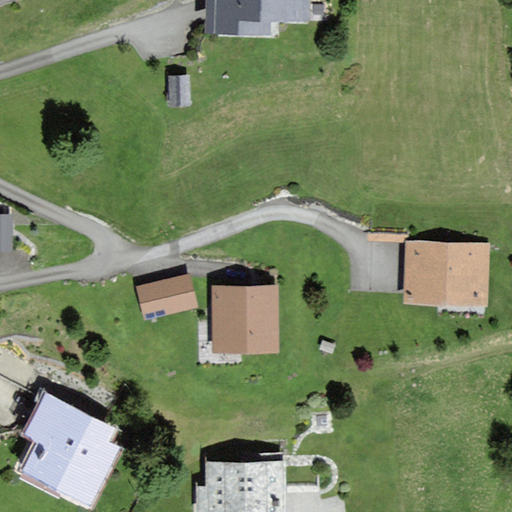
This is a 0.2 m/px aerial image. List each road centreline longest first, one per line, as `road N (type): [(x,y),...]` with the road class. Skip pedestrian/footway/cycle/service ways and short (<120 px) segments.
road 1 (residential): [(0,286),(111,262),(111,247),(92,230),(0,186)]
road 2 (residential): [(0,75),(145,28)]
